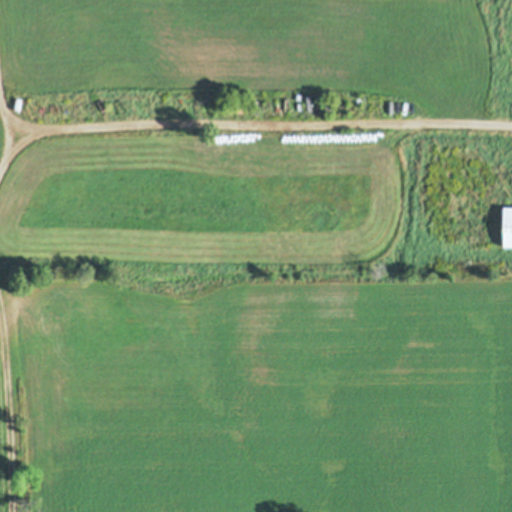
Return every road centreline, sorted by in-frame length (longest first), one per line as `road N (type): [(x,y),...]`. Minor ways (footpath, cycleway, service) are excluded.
road 1 (track): [(30,127),(511,125)]
road 2 (track): [(9,511),(1,163),(30,127),(0,103)]
